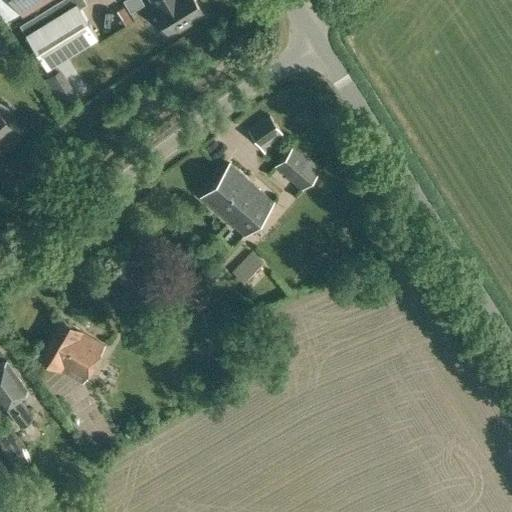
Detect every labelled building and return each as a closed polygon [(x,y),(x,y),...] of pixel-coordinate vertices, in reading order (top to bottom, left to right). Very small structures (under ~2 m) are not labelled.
[(23,9),(37,0),(0,0),(0,11),(5,20),(23,9)] [(46,66),(97,35),(80,7),(87,2),(85,0),(55,0),(19,23),(25,32),(46,66)] [(152,0),(156,5),(153,7),(168,31),(202,10),(195,0),(152,0)] [(116,11),(124,24),(131,20),(123,6),(116,11)] [(61,108),(79,97),(61,67),(43,78),(61,108)] [(0,107),(0,149),(21,132),(0,107)] [(265,154),(287,139),(269,114),(248,129),(265,154)] [(302,189),(321,167),(293,142),(274,165),(302,189)] [(244,233),(273,200),(229,162),(200,195),(244,233)] [(244,282),(263,261),(251,250),(231,270),(244,282)] [(200,315),(205,303),(211,291),(181,277),(170,301),(200,315)] [(129,295),(112,281),(104,292),(121,306),(119,308),(136,322),(149,305),(132,291),(129,295)] [(82,382),(104,345),(81,331),(82,329),(61,317),(38,356),(82,382)] [(242,332),(231,337),(234,347),(246,342),(242,332)] [(34,415),(18,393),(26,387),(6,360),(0,364),(0,400),(3,404),(19,426),(34,415)] [(144,413),(133,420),(137,428),(149,422),(144,413)] [(13,429),(0,438),(0,441),(3,449),(7,454),(23,443),(13,429)]
